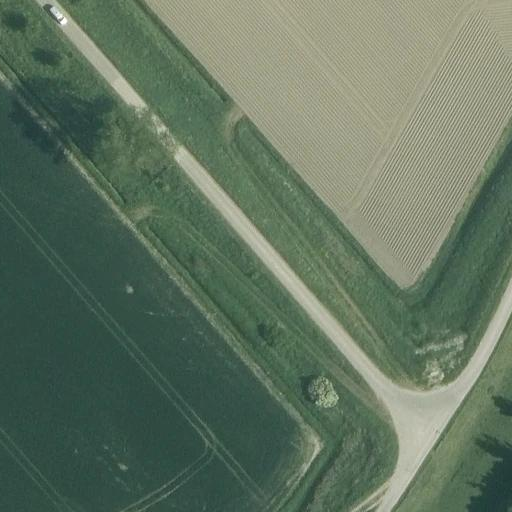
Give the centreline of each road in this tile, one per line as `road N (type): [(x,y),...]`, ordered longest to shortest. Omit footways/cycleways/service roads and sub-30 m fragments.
road 1 (unclassified): [(427,439),(42,0)]
road 2 (unclassified): [(427,439),(488,353),(511,299)]
